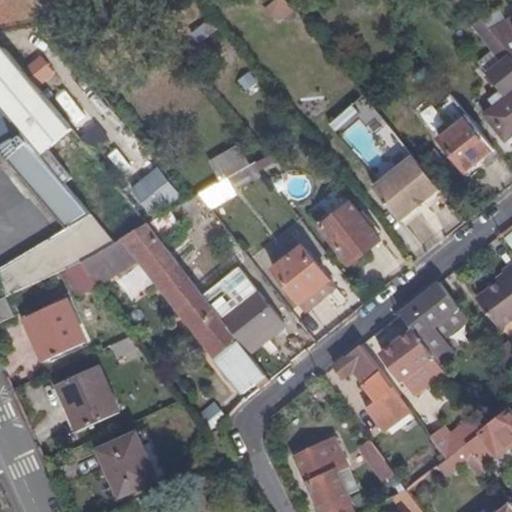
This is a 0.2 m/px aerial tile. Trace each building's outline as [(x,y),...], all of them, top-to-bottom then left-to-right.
[(274,0),(265,9),(278,24),(295,9),(287,0),(274,0)] [(511,22),(492,34),(506,52),(511,59),(511,22)] [(2,48),(0,48),(0,111),(60,184),(67,178),(43,149),(68,129),(2,48)] [(511,59),(506,52),(478,76),(498,102),(481,116),(501,142),(511,132),(511,59)] [(30,70),(41,83),(54,72),(43,59),(30,70)] [(0,169),(8,166),(60,230),(0,271),(0,297),(3,296),(62,270),(82,261),(94,254),(110,244),(60,184),(0,111),(0,169)] [(462,174),(492,151),(467,117),(436,141),(462,174)] [(504,146),(511,139),(511,132),(501,142),(504,146)] [(111,154),(123,172),(144,157),(132,140),(111,154)] [(398,224),(438,193),(412,158),(371,189),(398,224)] [(234,190),(259,174),(252,164),(227,177),(226,178),(234,190)] [(159,167),(133,186),(154,212),(179,195),(159,167)] [(351,205),(321,230),(348,264),(379,240),(351,205)] [(260,387),(270,379),(250,355),(243,347),(203,295),(148,225),(124,238),(138,253),(194,326),(217,356),(216,357),(242,391),(255,382),(260,387)] [(107,272),(138,253),(124,238),(95,255),(107,272)] [(304,249),(276,272),(305,309),(334,286),(304,249)] [(82,261),(95,279),(107,272),(95,255),(94,254),(82,261)] [(82,261),(62,270),(78,295),(98,283),(95,279),(82,261)] [(511,318),(511,263),(503,270),(507,275),(496,284),(475,299),(498,329),(511,318)] [(243,347),(281,318),(283,317),(241,266),(203,295),(243,347)] [(492,279),(496,284),(507,275),(503,270),(492,279)] [(439,283),(401,313),(412,330),(442,369),(460,355),(453,346),(475,331),(439,283)] [(0,297),(0,318),(10,314),(3,296),(0,297)] [(68,299),(24,318),(43,362),(86,343),(68,299)] [(243,347),(250,355),(287,325),(281,318),(243,347)] [(442,369),(412,330),(383,354),(402,381),(405,380),(415,393),(436,377),(439,381),(446,375),(442,369)] [(135,332),(108,344),(113,356),(143,344),(135,332)] [(493,355),(508,376),(511,372),(511,351),(506,344),(493,355)] [(361,345),(335,365),(343,377),(352,370),(377,402),(389,393),(395,401),(400,397),(361,345)] [(99,366),(57,383),(77,430),(118,412),(99,366)] [(465,443),(480,463),(494,452),(496,453),(511,440),(511,410),(510,408),(484,428),(465,443)] [(445,458),(465,443),(484,428),(474,414),(449,433),(442,424),(428,435),(445,458)] [(134,434),(97,450),(116,497),(154,480),(134,434)] [(296,456),(322,511),(355,511),(348,498),(335,472),(343,468),(345,460),(333,438),(296,456)] [(384,460),(369,441),(359,447),(383,480),(393,472),(384,460)] [(437,465),(444,475),(466,459),(479,476),(486,471),(480,463),(465,443),(445,458),(437,465)] [(405,489),(411,496),(423,486),(418,479),(405,489)] [(422,511),(411,496),(405,489),(393,496),(404,511),(422,511)] [(361,491),(348,498),(355,511),(368,504),(361,491)] [(511,511),(511,505),(508,500),(493,511),(511,511)]
